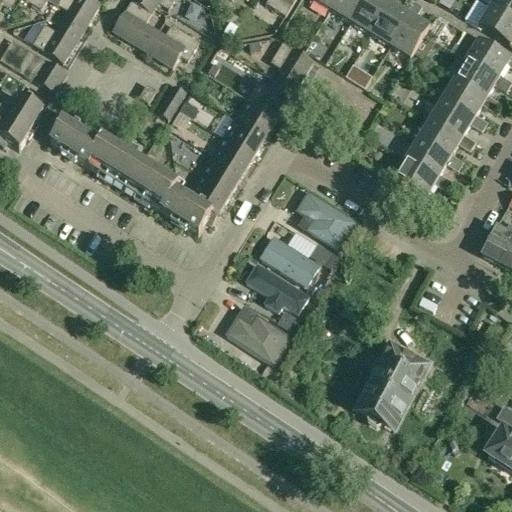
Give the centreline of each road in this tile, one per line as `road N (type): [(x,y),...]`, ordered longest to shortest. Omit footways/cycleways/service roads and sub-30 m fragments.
road 1 (tertiary): [(392,511),(152,350)]
road 2 (residential): [(199,291),(12,175)]
road 3 (tertiary): [(152,350),(0,250)]
road 4 (residential): [(455,261),(305,163)]
road 5 (residential): [(199,291),(276,167),(305,163)]
road 6 (residential): [(96,38),(12,175)]
road 7 (residential): [(455,261),(511,149)]
